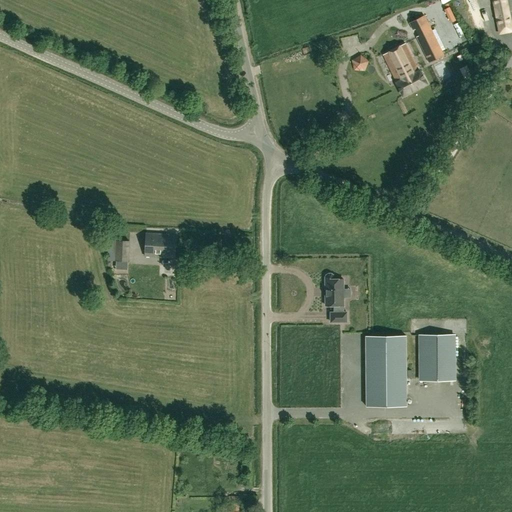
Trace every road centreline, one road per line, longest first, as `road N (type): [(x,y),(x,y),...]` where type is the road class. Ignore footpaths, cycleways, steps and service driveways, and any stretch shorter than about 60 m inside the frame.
road 1 (unclassified): [(268,511),(267,199),(274,162)]
road 2 (unclassified): [(257,133),(210,130),(0,36)]
road 3 (unclassified): [(511,263),(274,162)]
road 4 (unclassified): [(257,133),(231,0)]
